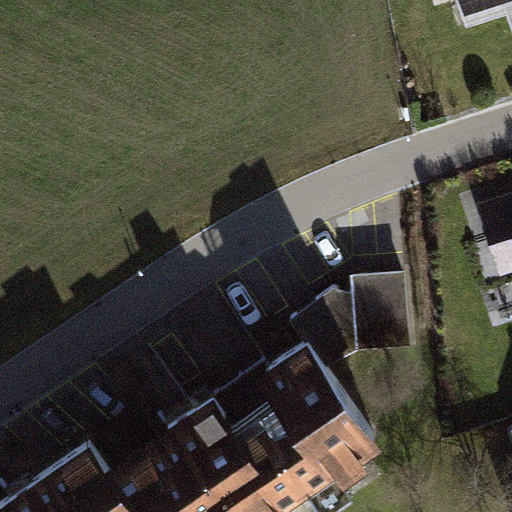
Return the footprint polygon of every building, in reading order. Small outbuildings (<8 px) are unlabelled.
[(511,0),(458,0),(467,26),(508,13),(511,23),(511,0)] [(511,186),(478,197),(500,266),(511,262),(511,186)] [(380,264),(352,265),(353,285),(355,341),(411,338),(407,262),(380,264)] [(287,312),(301,329),(306,325),(329,357),(355,341),(353,285),(332,279),(287,312)] [(18,474),(0,486),(0,511),(272,511),(282,506),(285,511),(311,511),(354,482),(344,468),(369,451),(365,446),(382,435),(329,357),(306,325),(301,329),(257,359),(281,394),(243,420),(212,376),(177,400),(141,424),(146,431),(109,456),(105,449),(101,452),(84,428),(18,474)]
